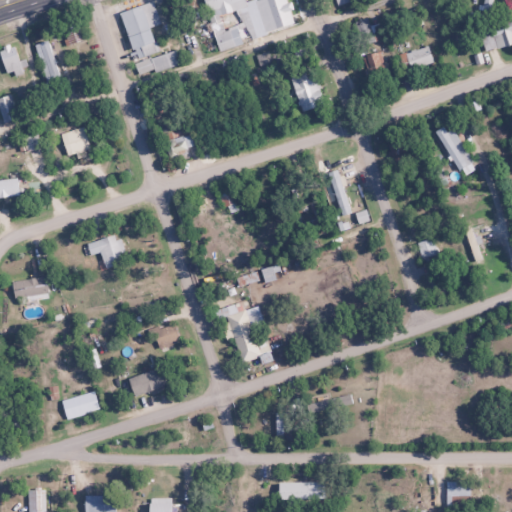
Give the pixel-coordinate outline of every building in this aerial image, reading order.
[(219,49),(249,42),(241,7),(245,6),(243,0),(204,0),(207,13),(210,12),(219,49)] [(121,11),(134,58),(157,52),(143,5),(121,11)] [(379,24),(370,26),(368,18),(355,21),(360,44),(382,39),(379,24)] [(485,52),(511,44),(511,26),(511,23),(480,32),(485,52)] [(70,45),(84,39),(79,26),(65,32),(70,45)] [(60,79),(50,39),(37,43),(47,83),(60,79)] [(0,50),(0,53),(8,78),(23,73),(14,45),(0,50)] [(404,52),(409,70),(433,63),(428,46),(404,52)] [(135,64),(138,75),(153,69),(155,73),(186,62),(180,47),(135,64)] [(370,77),(387,68),(378,50),(361,60),(370,77)] [(323,103),(313,73),(292,80),(302,110),(323,103)] [(0,96),(0,121),(14,121),(14,96),(0,96)] [(67,156),(90,147),(82,126),(59,135),(67,156)] [(454,128),(446,132),(444,126),(436,130),(456,171),(471,164),(454,128)] [(351,212),(337,168),(326,172),(340,216),(351,212)] [(0,196),(17,197),(17,179),(0,179),(0,196)] [(237,211),(232,190),(221,193),(227,213),(237,211)] [(364,211),(356,213),(358,222),(367,219),(364,211)] [(86,245),(90,255),(98,251),(106,268),(124,260),(113,233),(86,245)] [(435,260),(435,242),(420,242),(420,260),(435,260)] [(48,293),(46,276),(11,281),(13,298),(48,293)] [(223,308),(241,363),(259,357),(242,302),(223,308)] [(150,328),(154,347),(179,342),(175,323),(150,328)] [(133,396),(162,386),(156,367),(127,378),(133,396)] [(73,420),(99,407),(91,390),(64,402),(73,420)] [(308,412),(352,404),(351,395),(307,402),(308,412)] [(276,437),(284,437),(284,414),(276,414),(276,437)] [(446,482),(445,505),(469,505),(469,482),(446,482)] [(28,511),(44,511),(45,487),(28,487),(28,511)] [(115,511),(115,494),(84,494),(83,511),(115,511)] [(147,511),(170,511),(171,497),(148,497),(147,511)]
